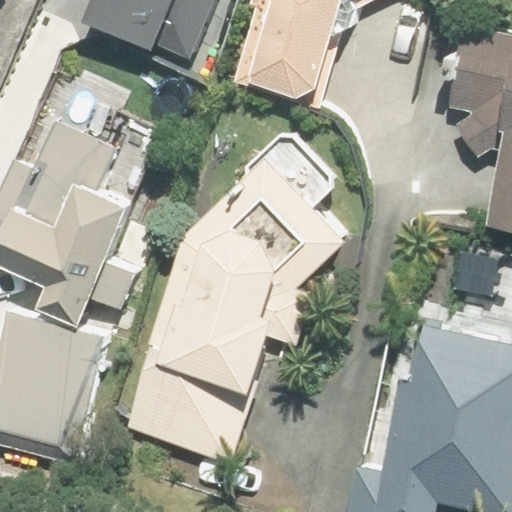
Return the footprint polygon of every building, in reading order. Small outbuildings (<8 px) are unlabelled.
[(93,0),(86,19),(185,60),(209,0),(93,0)] [(262,0),(238,80),(325,105),(355,5),(367,0),(262,0)] [(511,26),(472,19),(456,100),(481,105),(475,136),(511,143),(496,216),(511,218),(511,26)] [(0,254),(54,278),(45,298),(85,315),(137,197),(106,184),(123,146),(58,118),(38,163),(3,147),(0,154),(0,254)] [(180,240),(189,249),(133,416),(236,450),(276,329),(308,339),(325,288),(306,281),(357,233),(275,149),(180,240)] [(112,331),(13,307),(0,360),(0,438),(81,458),(112,331)] [(511,327),(429,311),(396,469),(365,463),(354,511),(441,511),(446,490),(511,503),(511,327)]
